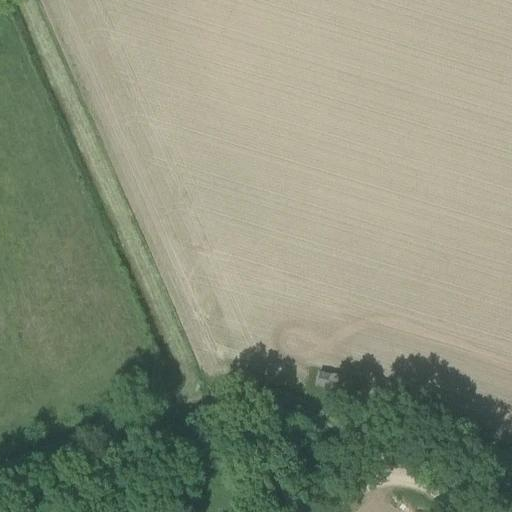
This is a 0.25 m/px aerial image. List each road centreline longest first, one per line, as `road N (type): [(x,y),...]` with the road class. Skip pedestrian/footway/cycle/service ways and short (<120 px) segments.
road 1 (track): [(192,402),(268,398),(309,410),(388,462),(333,511)]
road 2 (track): [(0,492),(192,402)]
